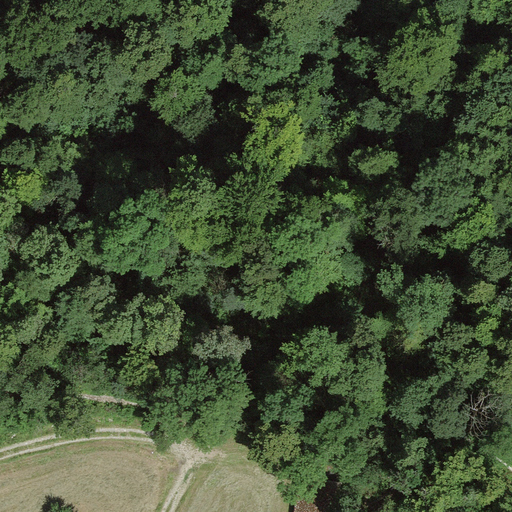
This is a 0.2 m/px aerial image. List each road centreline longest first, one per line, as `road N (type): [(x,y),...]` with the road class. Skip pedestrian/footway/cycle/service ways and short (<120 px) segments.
road 1 (track): [(511,473),(480,446),(361,384),(172,301),(0,184)]
road 2 (track): [(180,448),(181,424),(168,407),(101,389),(0,381)]
road 3 (track): [(0,451),(112,430),(152,431),(180,448)]
